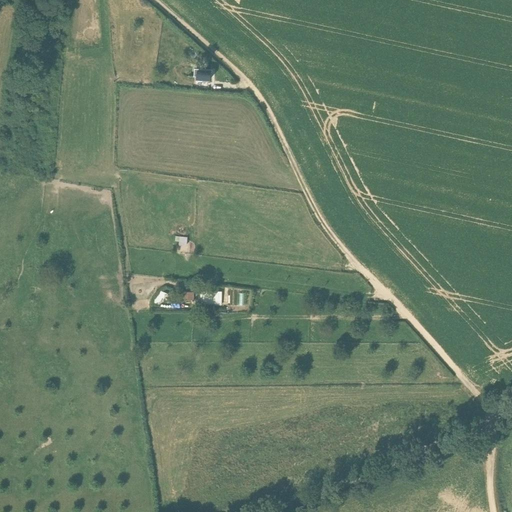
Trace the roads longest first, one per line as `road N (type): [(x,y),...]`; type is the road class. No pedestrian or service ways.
road 1 (track): [(152,0),(253,94),(334,240),(487,403),(494,418),(494,511)]
road 2 (unclassified): [(277,511),(494,418)]
